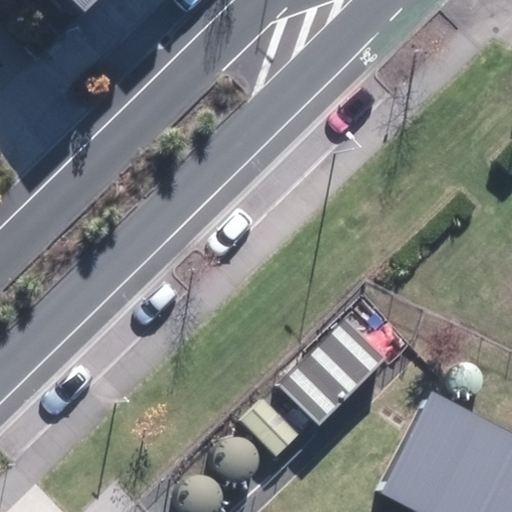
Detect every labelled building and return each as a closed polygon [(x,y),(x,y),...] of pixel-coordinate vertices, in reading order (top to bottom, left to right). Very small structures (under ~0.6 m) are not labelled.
[(76,0),(22,0),(49,27),(76,0)] [(511,511),(511,428),(424,385),(373,487),(408,504),(406,511),(347,511),(346,511),(511,511)] [(258,399),(234,420),(268,459),(292,437),(258,399)] [(244,478),(248,473),(250,467),(250,461),(248,455),(245,450),(239,446),(233,444),(227,445),(221,447),(216,451),(213,457),(212,463),(213,469),(216,475),(220,479),(226,482),(233,483),(239,481),(244,478)] [(207,511),(211,508),(213,502),(213,496),(211,490),(207,485),(202,481),(196,479),(190,480),(184,482),(179,486),(176,492),(175,498),(176,504),(179,510),(180,511),(207,511)]
